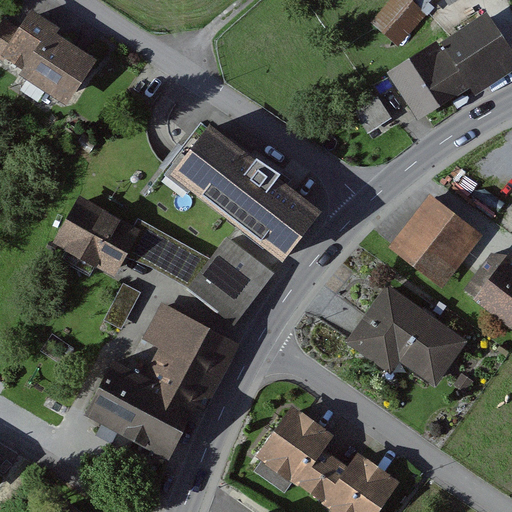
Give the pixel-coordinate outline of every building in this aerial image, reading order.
[(402,36),(432,4),(427,0),(382,0),(373,10),(402,36)] [(100,65),(39,12),(6,49),(67,102),(100,65)] [(511,71),(511,47),(489,14),(402,75),(437,124),(511,71)] [(358,97),(369,120),(392,108),(381,86),(358,97)] [(314,218),(204,130),(170,172),(280,260),(314,218)] [(487,237),(437,196),(394,249),(444,290),(487,237)] [(143,230),(85,198),(60,244),(118,275),(143,230)] [(269,277),(225,242),(191,285),(235,319),(269,277)] [(511,255),(478,301),(511,326),(511,255)] [(125,275),(116,298),(132,305),(141,281),(125,275)] [(470,346),(393,287),(350,343),(398,381),(408,368),(437,390),(470,346)] [(227,339),(165,306),(148,336),(162,344),(144,379),(115,364),(88,414),(165,455),(227,339)] [(387,511),(406,487),(299,410),(261,464),(328,511),(387,511)]
